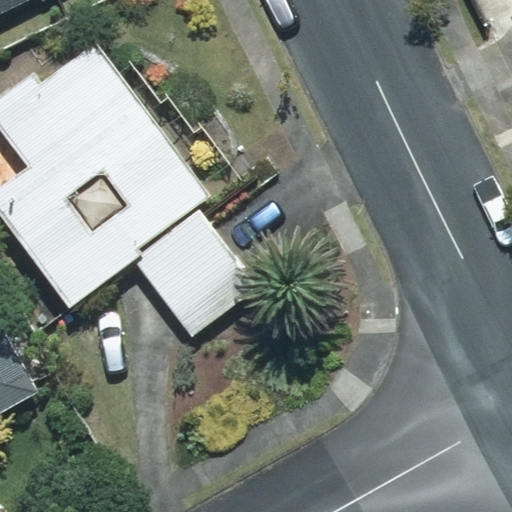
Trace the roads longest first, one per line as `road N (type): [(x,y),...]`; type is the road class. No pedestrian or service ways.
road 1 (residential): [(511,371),(342,0)]
road 2 (residential): [(511,416),(340,511)]
